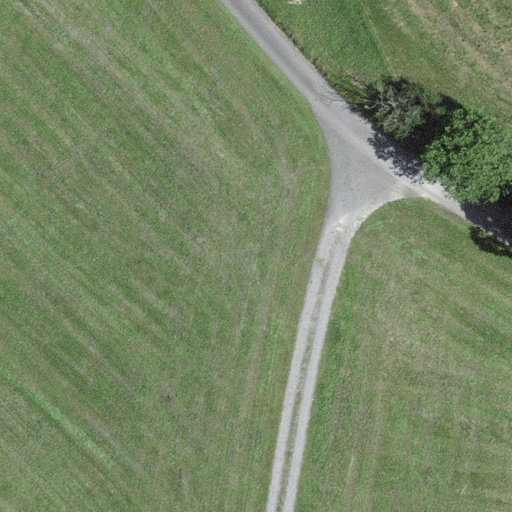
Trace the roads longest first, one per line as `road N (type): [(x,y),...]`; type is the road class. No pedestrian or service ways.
road 1 (track): [(511,235),(345,132),(267,511)]
road 2 (residential): [(229,0),(345,132)]
